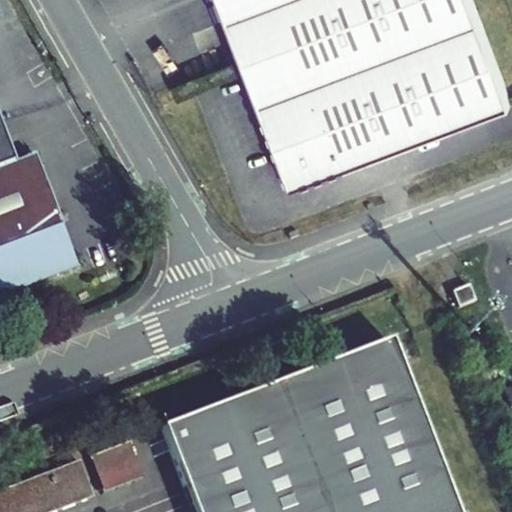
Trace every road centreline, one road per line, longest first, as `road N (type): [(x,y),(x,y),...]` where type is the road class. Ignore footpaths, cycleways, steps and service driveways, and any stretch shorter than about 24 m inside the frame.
road 1 (residential): [(217,306),(175,202),(58,0)]
road 2 (residential): [(217,306),(511,198)]
road 3 (residential): [(0,388),(217,306)]
